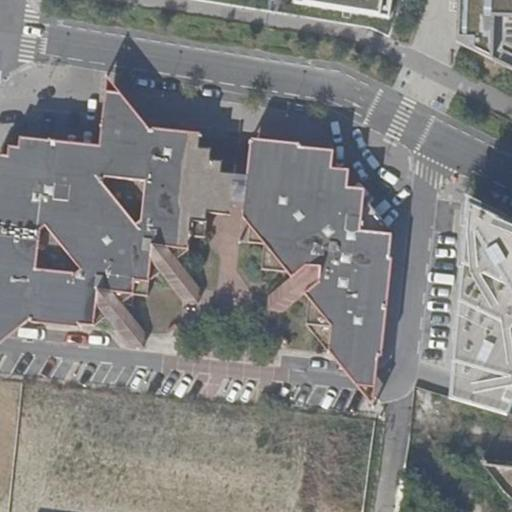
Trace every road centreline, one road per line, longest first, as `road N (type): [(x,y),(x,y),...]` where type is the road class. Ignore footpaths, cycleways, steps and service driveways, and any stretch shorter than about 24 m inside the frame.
road 1 (residential): [(0,34),(335,86),(511,171)]
road 2 (residential): [(0,353),(339,383)]
